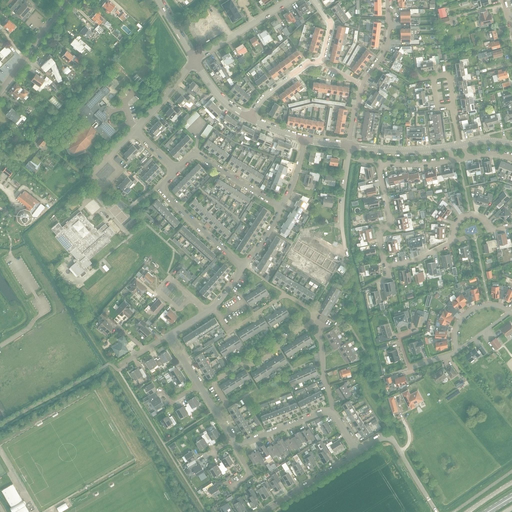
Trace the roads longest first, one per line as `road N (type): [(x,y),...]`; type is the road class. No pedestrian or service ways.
road 1 (residential): [(243,265),(160,189),(176,170)]
road 2 (residential): [(212,307),(227,331),(283,296),(311,321)]
road 3 (residential): [(282,206),(195,151),(176,170)]
road 4 (residential): [(436,511),(388,438),(358,452)]
